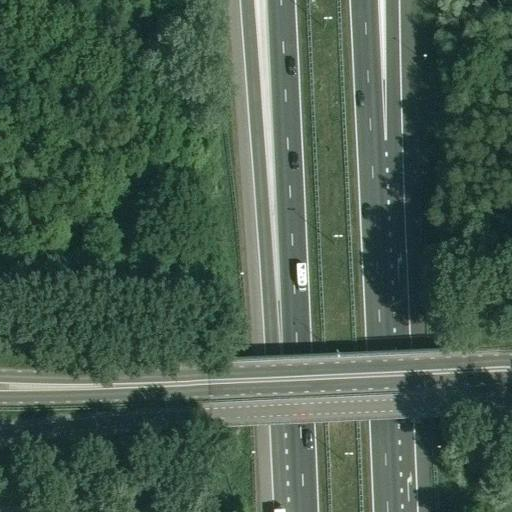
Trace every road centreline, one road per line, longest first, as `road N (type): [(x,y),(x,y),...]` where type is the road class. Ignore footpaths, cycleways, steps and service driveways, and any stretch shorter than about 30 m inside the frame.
road 1 (motorway): [(389,511),(372,145)]
road 2 (motorway): [(244,0),(255,129),(295,353)]
road 3 (motorway): [(276,0),(295,353)]
road 4 (secondary): [(210,383),(511,368)]
road 5 (unclassified): [(214,415),(511,403)]
road 6 (unclassified): [(214,415),(0,433)]
road 7 (secondary): [(210,383),(36,387)]
road 8 (motorway): [(295,353),(301,511)]
road 9 (motorway): [(372,145),(386,0)]
road 10 (motorway): [(372,145),(365,0)]
